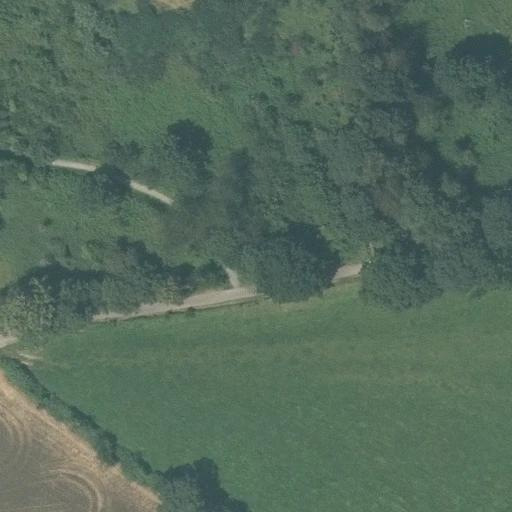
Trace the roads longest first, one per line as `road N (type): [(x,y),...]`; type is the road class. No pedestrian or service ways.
road 1 (track): [(239,293),(208,227),(182,208),(0,147)]
road 2 (track): [(0,342),(239,293)]
road 3 (track): [(239,293),(381,270)]
road 4 (track): [(381,270),(511,237)]
